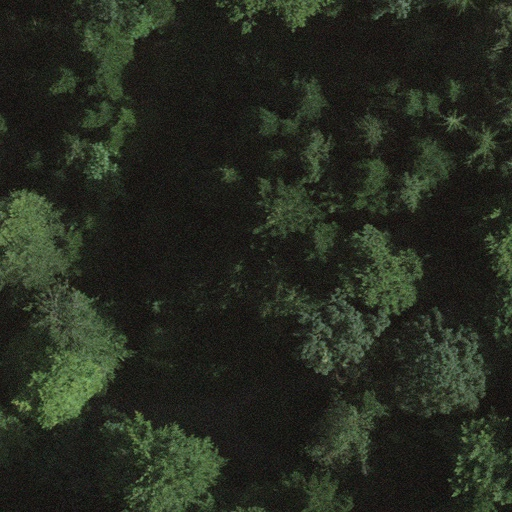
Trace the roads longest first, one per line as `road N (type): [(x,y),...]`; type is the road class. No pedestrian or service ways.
road 1 (track): [(511,249),(143,366),(0,430)]
road 2 (track): [(511,449),(143,366)]
